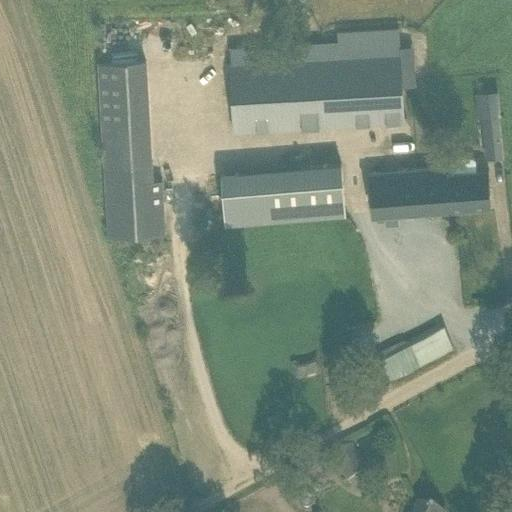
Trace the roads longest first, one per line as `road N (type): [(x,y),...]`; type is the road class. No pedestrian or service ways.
road 1 (track): [(180,511),(511,336)]
road 2 (track): [(259,467),(229,457),(186,337),(179,251),(186,166)]
